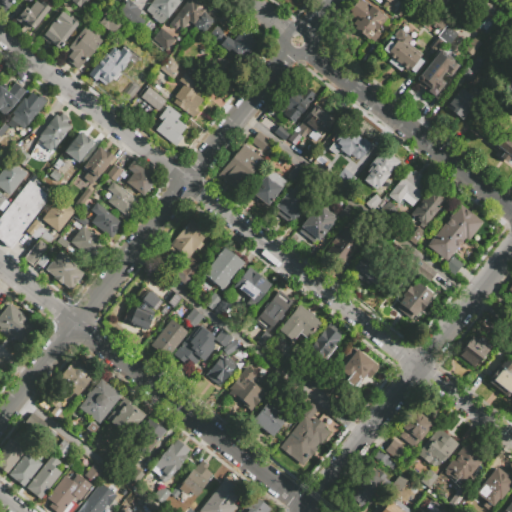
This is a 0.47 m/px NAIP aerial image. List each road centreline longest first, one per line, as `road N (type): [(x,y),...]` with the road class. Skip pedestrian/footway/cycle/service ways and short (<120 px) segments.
road 1 (residential): [(0,35),(511,440)]
road 2 (residential): [(0,422),(288,52)]
road 3 (residential): [(0,265),(312,511)]
road 4 (residential): [(304,511),(511,247)]
road 5 (residential): [(306,49),(511,214)]
